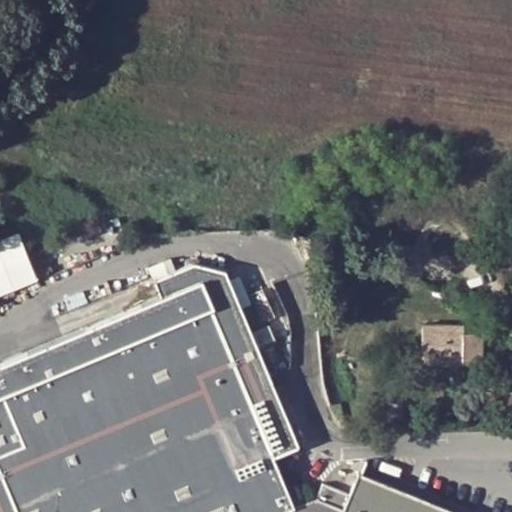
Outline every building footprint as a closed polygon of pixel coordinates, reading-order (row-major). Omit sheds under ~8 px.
[(0,240),(0,295),(49,278),(31,230),(0,240)] [(0,385),(204,303),(261,443),(284,433),(216,266),(0,352),(0,385)] [(461,511),(350,466),(341,488),(315,478),(308,494),(285,502),(283,498),(261,443),(204,303),(0,385),(0,511),(461,511)] [(422,358),(464,360),(464,353),(481,354),(482,331),(464,330),(455,329),(455,322),(422,321),(422,358)] [(464,360),(481,361),(481,354),(464,353),(464,360)]
